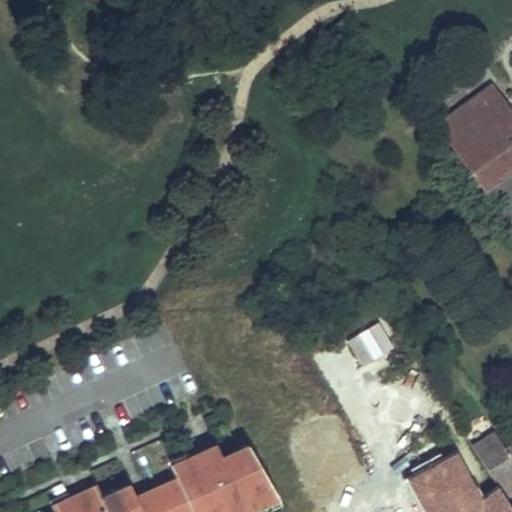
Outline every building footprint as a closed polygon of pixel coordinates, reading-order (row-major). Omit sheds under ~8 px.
[(511,119),(492,91),(437,128),(484,192),(511,172),(511,119)] [(377,265),(386,259),(381,250),(372,255),(377,265)] [(317,297),(323,308),(335,302),(339,299),(334,289),(317,297)] [(301,305),(306,316),(323,308),(317,297),(301,305)] [(335,302),(323,308),(332,325),(344,319),(335,302)] [(301,305),(292,309),(298,320),(306,316),(301,305)] [(421,408),(435,399),(426,384),(412,392),(421,408)] [(413,425),(396,435),(401,445),(419,435),(413,425)] [(511,441),(507,444),(505,440),(479,459),(497,483),(508,475),(511,472),(511,441)] [(149,492),(156,511),(267,511),(270,511),(269,508),(278,504),(250,449),(222,461),(216,447),(204,452),(172,467),(176,479),(148,491),(149,492)] [(447,511),(471,511),(447,468),(443,470),(447,478),(427,490),(447,511)] [(511,480),(508,475),(497,483),(511,503),(511,480)] [(140,511),(135,498),(129,485),(105,495),(101,486),(71,499),(52,508),(53,511),(140,511)] [(447,511),(427,490),(422,493),(428,503),(433,511),(431,511),(447,511)] [(156,511),(149,492),(135,498),(140,511),(156,511)] [(431,511),(433,511),(428,503),(410,511),(431,511)]
